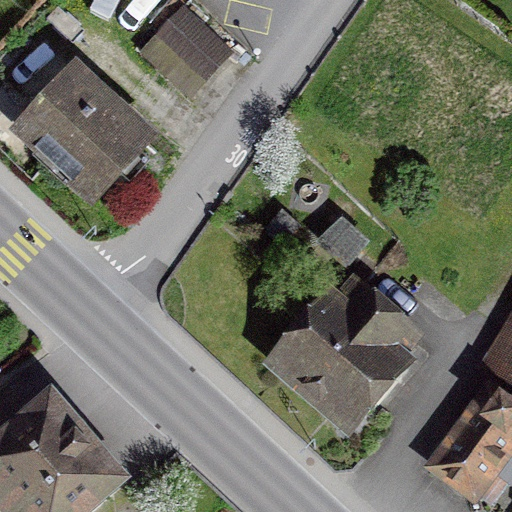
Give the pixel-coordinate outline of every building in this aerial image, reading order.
[(182,17),(152,49),(196,92),(227,60),(182,17)] [(78,78),(23,134),(97,205),(151,149),(78,78)] [(282,214),(266,233),(280,245),(296,226),(282,214)] [(340,225),(320,246),(342,266),(361,245),(340,225)] [(279,369),(348,426),(415,344),(345,288),(279,369)] [(511,348),(502,366),(511,371),(511,348)] [(511,411),(490,395),(436,470),(475,499),(493,474),(511,488),(511,487),(511,411)] [(0,511),(83,511),(112,490),(51,412),(0,451),(0,511)]
